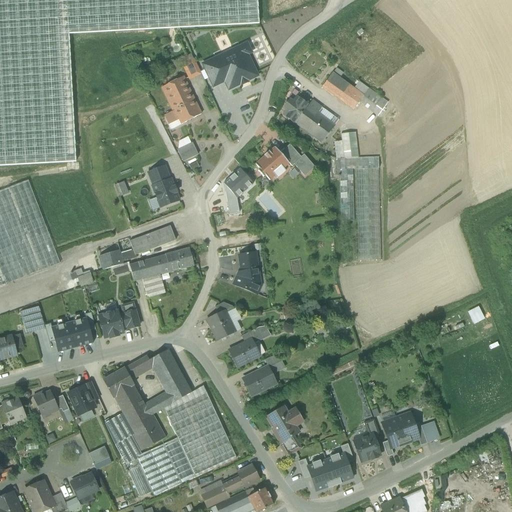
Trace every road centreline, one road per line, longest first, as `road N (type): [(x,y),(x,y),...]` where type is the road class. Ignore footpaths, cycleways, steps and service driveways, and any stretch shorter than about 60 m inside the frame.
road 1 (residential): [(511,416),(373,492),(311,510)]
road 2 (unclassified): [(0,292),(201,205)]
road 3 (residential): [(311,510),(284,490),(205,362),(180,342)]
road 4 (residential): [(180,342),(0,383)]
road 5 (residential): [(201,205),(205,181),(262,123),(269,77)]
road 6 (residential): [(180,342),(212,270),(201,205)]
